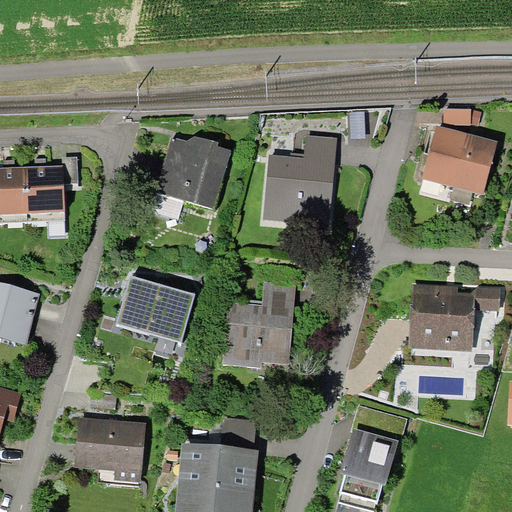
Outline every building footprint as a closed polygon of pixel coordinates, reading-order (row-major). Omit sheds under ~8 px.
[(443,126),(468,127),(468,113),(443,113),(443,126)] [(468,127),(476,128),(479,116),(471,114),(468,127)] [(421,181),(451,189),(464,142),(434,134),(421,181)] [(185,146),(169,141),(155,191),(183,199),(182,205),(212,213),(228,156),(203,149),(204,145),(192,141),(185,146)] [(326,211),(328,211),(334,144),(304,141),(302,165),(268,161),(263,221),(299,225),(300,207),(326,210),(326,211)] [(481,197),(494,150),(464,142),(451,189),(481,197)] [(33,173),(23,173),(25,226),(62,224),(60,171),(44,172),(43,162),(33,163),(33,173)] [(0,226),(25,226),(23,173),(12,173),(12,164),(1,164),(2,174),(0,174),(0,226)] [(191,293),(130,276),(118,320),(179,337),(191,293)] [(259,353),(286,356),(293,289),(263,287),(261,310),(227,307),(221,368),(257,371),(259,353)] [(0,332),(25,339),(35,300),(0,290),(0,332)] [(466,351),(469,301),(434,299),(434,293),(413,291),(410,348),(466,351)] [(0,418),(8,421),(10,412),(13,400),(0,396),(0,418)] [(88,410),(113,412),(114,399),(89,396),(88,410)] [(137,489),(142,430),(78,425),(74,469),(103,471),(102,486),(137,489)] [(244,511),(250,458),(249,458),(251,435),(222,432),(219,455),(185,452),(178,511),(244,511)] [(375,508),(391,450),(353,440),(337,498),(375,508)]
